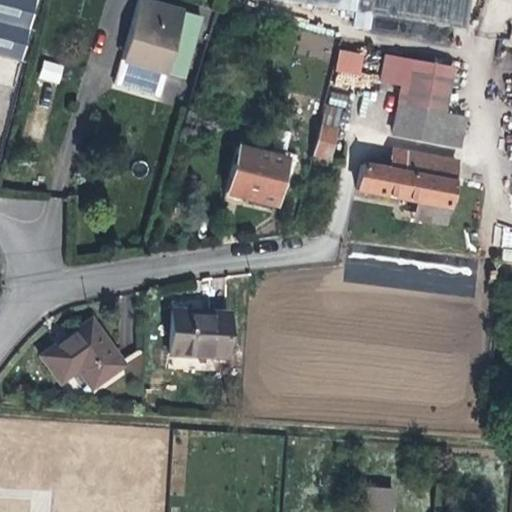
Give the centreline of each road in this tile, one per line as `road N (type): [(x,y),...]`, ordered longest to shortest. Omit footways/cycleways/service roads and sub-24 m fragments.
road 1 (unclassified): [(511,446),(0,415)]
road 2 (residential): [(46,295),(68,282),(325,246)]
road 3 (unknown): [(25,255),(117,22)]
